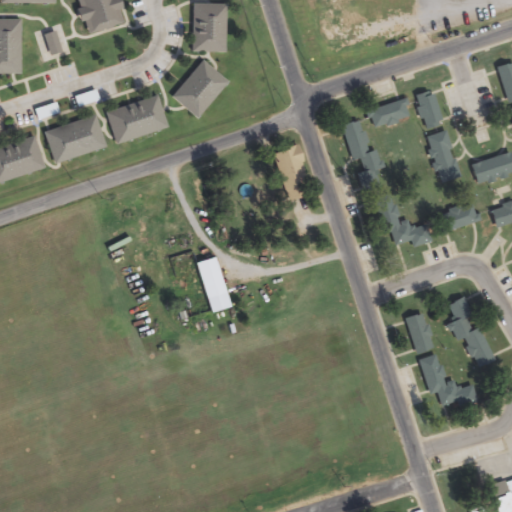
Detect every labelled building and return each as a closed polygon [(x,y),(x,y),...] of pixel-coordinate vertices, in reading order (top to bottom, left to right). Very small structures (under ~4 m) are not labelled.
[(79,0),(80,1),(75,2),(80,14),(83,13),(89,28),(125,15),(120,2),(124,0),(79,0)] [(192,0),(192,46),(228,46),(228,0),(192,0)] [(0,12),(0,66),(21,66),(20,12),(0,12)] [(42,28),(49,49),(61,45),(54,24),(42,28)] [(202,53),(171,90),(197,112),(228,74),(202,53)] [(493,71),(505,106),(511,103),(511,67),(511,64),(493,71)] [(103,106),(115,140),(169,122),(157,88),(103,106)] [(439,127),(429,92),(412,97),(422,131),(439,127)] [(368,129),(406,122),(402,103),(364,111),(368,129)] [(56,114),(53,105),(32,111),(35,121),(56,114)] [(42,124),(53,159),(104,142),(92,108),(42,124)] [(373,153),(364,155),(356,123),(339,127),(347,162),(357,160),(360,174),(375,236),(388,233),(391,247),(408,243),(409,249),(425,245),(421,227),(406,231),(404,224),(394,226),(386,195),(383,196),(373,153)] [(0,139),(0,175),(44,161),(33,128),(0,139)] [(425,137),(434,183),(454,179),(445,133),(425,137)] [(301,178),(293,147),(270,154),(283,203),(294,200),(289,181),(301,178)] [(467,167),(473,186),(511,173),(506,155),(467,167)] [(439,217),(447,234),(475,222),(466,204),(439,217)] [(511,222),(511,205),(487,212),(492,229),(511,222)] [(212,259),(192,265),(206,315),(226,310),(212,259)] [(445,325),(454,346),(462,343),(474,369),(490,362),(462,299),(444,307),(451,322),(445,325)] [(401,322),(414,358),(432,351),(418,315),(401,322)] [(424,397),(433,395),(437,410),(473,401),(469,387),(452,391),(451,385),(441,388),(433,357),(415,361),(424,397)] [(464,509),(464,511),(511,511),(511,479),(480,489),(484,503),(464,509)]
